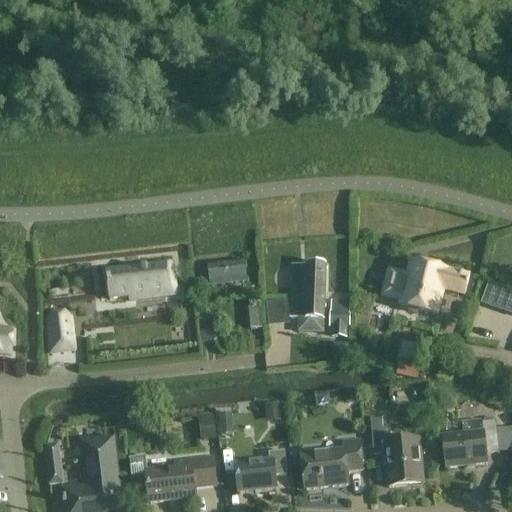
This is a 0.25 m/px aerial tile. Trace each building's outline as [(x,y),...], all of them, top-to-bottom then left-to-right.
[(244,262),(208,266),(198,268),(200,280),(209,278),(210,288),(246,284),(244,262)] [(413,263),(409,278),(390,273),(384,294),(403,299),(401,309),(434,318),(440,295),(442,296),(444,291),(464,297),(469,277),(413,263)] [(177,300),(173,264),(105,272),(108,303),(128,301),(128,305),(177,300)] [(325,267),(306,266),(292,265),(290,311),(290,319),(299,320),(299,333),(323,333),(324,287),(325,267)] [(490,283),(483,302),(497,307),(503,288),(490,283)] [(346,340),(346,331),(350,331),(351,317),(349,316),(350,303),(331,302),(330,316),(329,316),(328,330),(331,330),(330,340),(346,340)] [(265,330),(263,309),(245,311),(247,332),(265,330)] [(217,343),(215,319),(198,321),(201,345),(217,343)] [(69,320),(46,323),(47,338),(71,335),(69,320)] [(0,356),(11,357),(13,331),(0,330),(0,356)] [(422,366),(400,360),(396,377),(417,383),(422,366)] [(511,380),(500,375),(493,392),(510,399),(511,395),(511,394),(511,380)] [(356,392),(343,393),(345,407),(358,406),(356,392)] [(282,406),(265,408),(266,424),(283,423),(282,406)] [(231,415),(218,416),(219,437),(233,436),(231,415)] [(213,419),(198,421),(201,443),(216,440),(213,419)] [(422,484),(421,465),(418,442),(385,446),(383,421),(370,422),(373,458),(385,456),(388,489),(406,488),(406,486),(422,484)] [(499,455),(497,435),(495,422),(481,423),(482,433),(442,438),(446,470),(487,466),(486,456),(499,455)] [(87,490),(82,490),(62,492),(64,511),(120,511),(113,441),(82,444),(87,490)] [(363,472),(360,452),(359,444),(342,446),(343,454),(301,459),(305,492),(348,487),(347,474),(363,472)] [(45,448),(50,487),(62,485),(57,447),(45,448)] [(287,477),(284,457),(284,454),(267,456),(268,464),(235,467),(238,495),(276,491),(275,478),(287,477)] [(132,492),(147,490),(149,505),(195,500),(194,490),(216,488),(212,460),(190,462),(191,469),(146,474),(145,459),(128,461),(132,492)]
